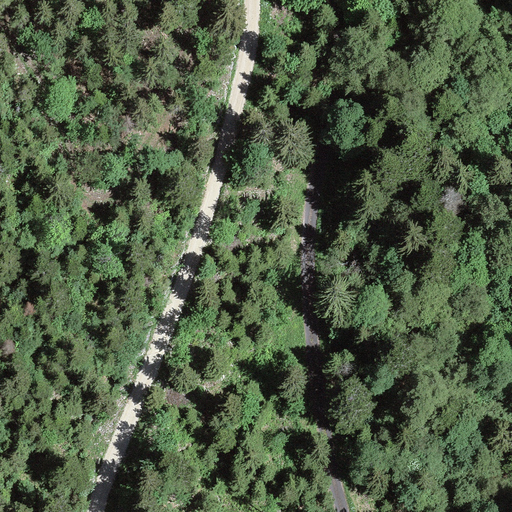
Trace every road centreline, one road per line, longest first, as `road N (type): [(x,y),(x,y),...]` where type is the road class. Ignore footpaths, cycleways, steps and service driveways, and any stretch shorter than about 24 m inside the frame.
road 1 (track): [(253,0),(246,62),(205,218),(97,511)]
road 2 (track): [(336,0),(339,58),(309,226),(308,312),(343,511)]
